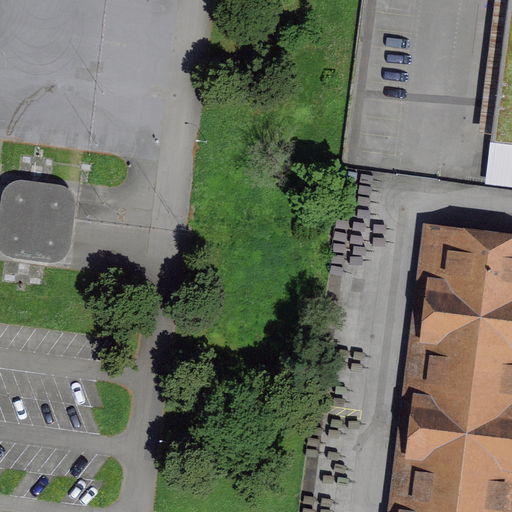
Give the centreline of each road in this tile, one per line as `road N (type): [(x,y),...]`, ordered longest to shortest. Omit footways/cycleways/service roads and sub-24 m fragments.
road 1 (unknown): [(0,193),(173,217)]
road 2 (unknown): [(16,0),(4,122)]
